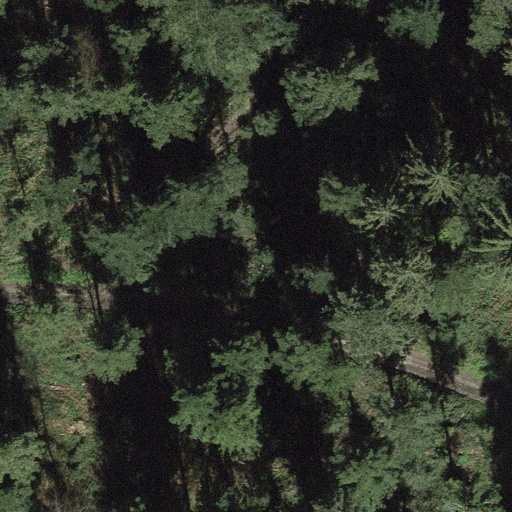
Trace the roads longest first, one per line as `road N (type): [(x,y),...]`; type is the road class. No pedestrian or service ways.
road 1 (track): [(0,291),(120,293),(315,334),(511,397)]
road 2 (track): [(0,48),(140,23),(211,0)]
